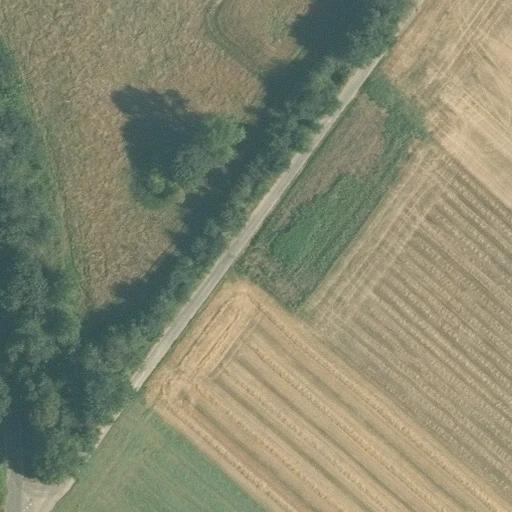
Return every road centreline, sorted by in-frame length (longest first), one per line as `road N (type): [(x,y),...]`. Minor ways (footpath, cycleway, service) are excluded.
road 1 (unclassified): [(413,0),(40,511)]
road 2 (unclassified): [(12,511),(0,338)]
